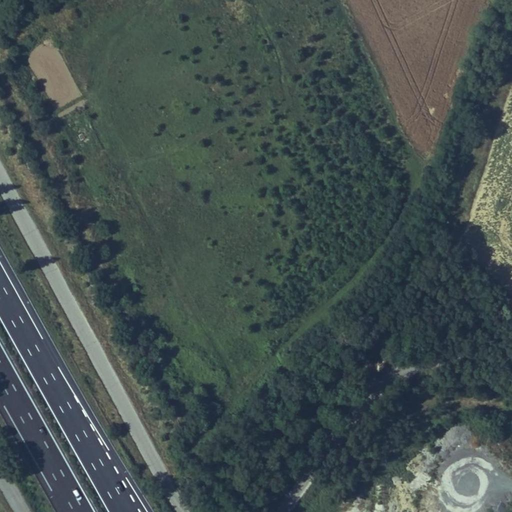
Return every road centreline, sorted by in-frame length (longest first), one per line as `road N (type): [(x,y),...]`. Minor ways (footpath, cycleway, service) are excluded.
road 1 (unclassified): [(0,177),(183,511)]
road 2 (unclassified): [(279,511),(396,373),(448,357),(511,365)]
road 3 (motorway): [(127,511),(0,287)]
road 4 (motorway): [(0,371),(79,511)]
